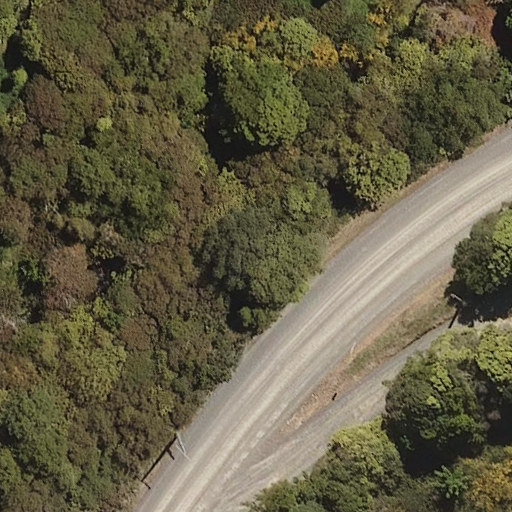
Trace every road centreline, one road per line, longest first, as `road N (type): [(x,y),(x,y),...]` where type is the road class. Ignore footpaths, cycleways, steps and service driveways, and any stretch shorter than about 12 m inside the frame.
road 1 (unclassified): [(174,511),(336,305),(461,205),(511,178)]
road 2 (unclassified): [(240,511),(395,383),(511,314)]
